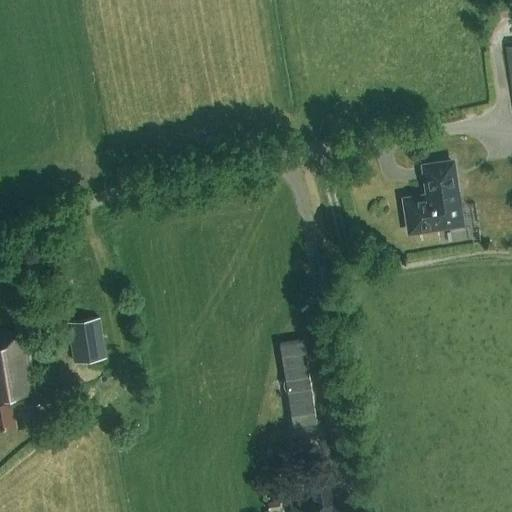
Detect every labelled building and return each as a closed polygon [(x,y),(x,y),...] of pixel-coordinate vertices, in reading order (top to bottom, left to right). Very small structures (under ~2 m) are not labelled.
[(462,223),(452,162),(424,166),(429,196),(405,199),(410,231),(462,223)] [(67,321),(73,361),(106,356),(100,316),(67,321)] [(13,408),(37,404),(25,330),(0,334),(0,425),(15,423),(13,408)] [(289,511),(339,511),(338,503),(334,504),(329,478),(309,482),(312,500),(290,504),(291,511),(289,511)] [(278,499),(267,501),(268,510),(280,508),(278,499)]
